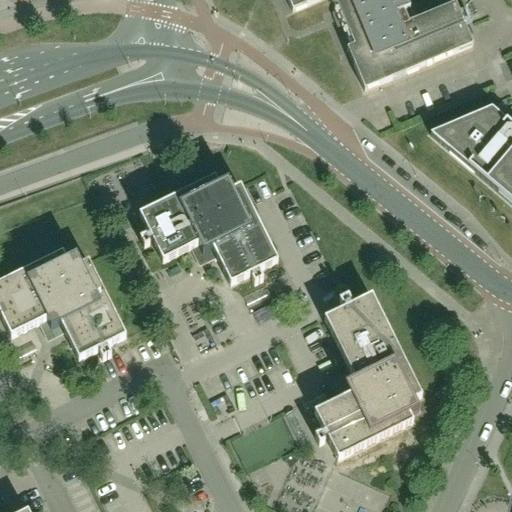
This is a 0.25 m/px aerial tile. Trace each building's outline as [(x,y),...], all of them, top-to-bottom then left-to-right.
[(410,12),(404,0),(286,0),(292,14),(326,0),(331,0),(352,50),(347,52),(364,93),(472,48),(455,7),(409,26),(404,14),(410,12)] [(511,129),(491,111),(430,137),(511,207),(511,129)] [(277,266),(240,190),(233,194),(228,184),(218,189),(214,182),(139,219),(163,266),(190,252),(199,270),(216,261),(230,289),(277,266)] [(126,341),(88,265),(81,269),(76,259),(66,264),(63,257),(0,287),(0,319),(11,341),(39,328),(47,345),(64,336),(78,364),(126,341)] [(421,401),(371,299),(324,323),(351,377),(333,385),(342,402),(327,410),(337,430),(324,437),(337,463),(413,426),(409,419),(419,414),(414,404),(421,401)] [(337,430),(327,410),(314,416),(324,437),(337,430)]
